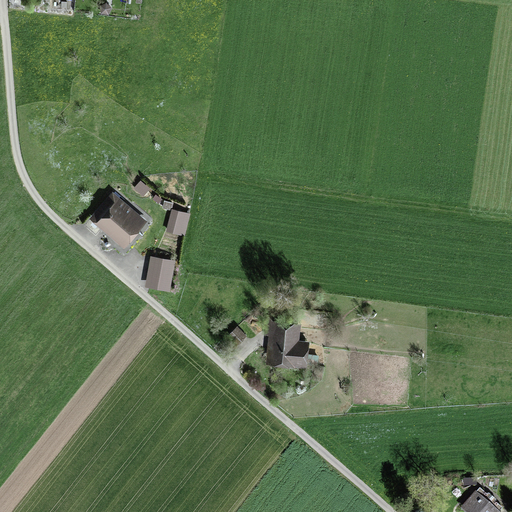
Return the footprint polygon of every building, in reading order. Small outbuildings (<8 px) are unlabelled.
[(123,240),(142,219),(113,194),(94,215),(123,240)] [(168,226),(182,229),(186,210),(172,207),(168,226)] [(170,263),(154,260),(150,283),(166,286),(170,263)] [(273,358),(302,362),(304,345),(293,344),(296,318),(267,314),(265,333),(276,334),(273,358)] [(470,511),(499,511),(497,509),(500,506),(494,501),(496,499),(488,493),(487,494),(480,488),(464,506),(470,511)]
